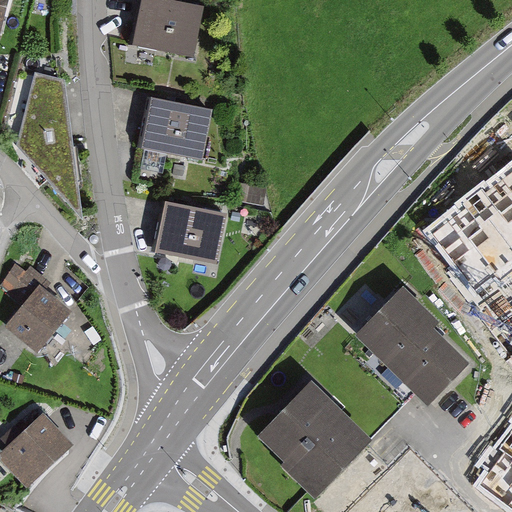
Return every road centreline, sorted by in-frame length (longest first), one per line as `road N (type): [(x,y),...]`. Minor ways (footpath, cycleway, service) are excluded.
road 1 (secondary): [(188,399),(359,193),(511,47)]
road 2 (residential): [(122,265),(93,0)]
road 3 (residential): [(0,159),(86,254),(104,267),(122,265)]
road 4 (residential): [(188,399),(164,378),(122,265)]
